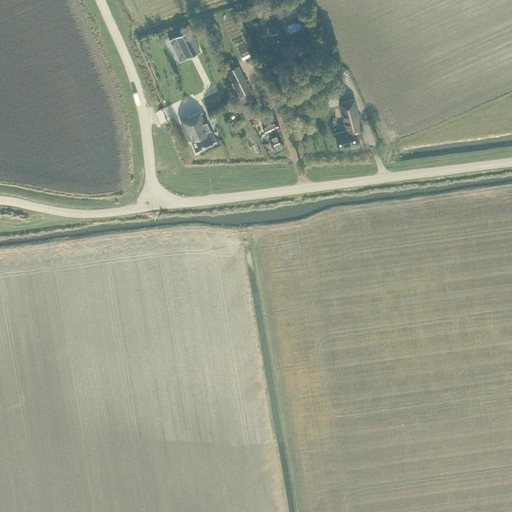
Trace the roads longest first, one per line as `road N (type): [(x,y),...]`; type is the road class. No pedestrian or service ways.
road 1 (tertiary): [(153,206),(511,162)]
road 2 (tertiary): [(153,206),(138,92),(100,0)]
road 3 (unclassified): [(0,199),(76,213),(153,206)]
